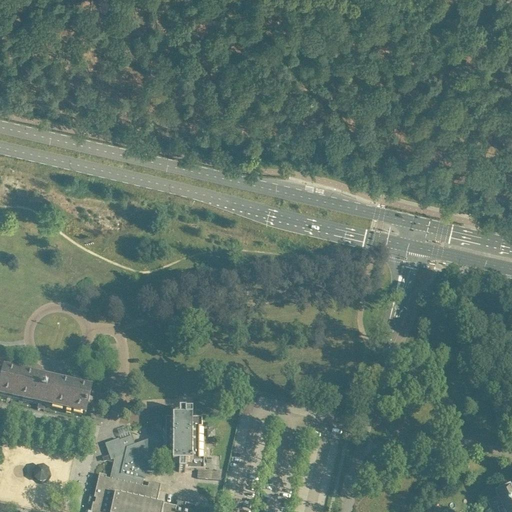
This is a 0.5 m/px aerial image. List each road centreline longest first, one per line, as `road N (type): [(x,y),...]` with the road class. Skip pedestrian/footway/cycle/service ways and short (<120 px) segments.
road 1 (secondary): [(413,223),(0,127)]
road 2 (secondary): [(0,148),(407,247)]
road 3 (residential): [(345,511),(407,247)]
